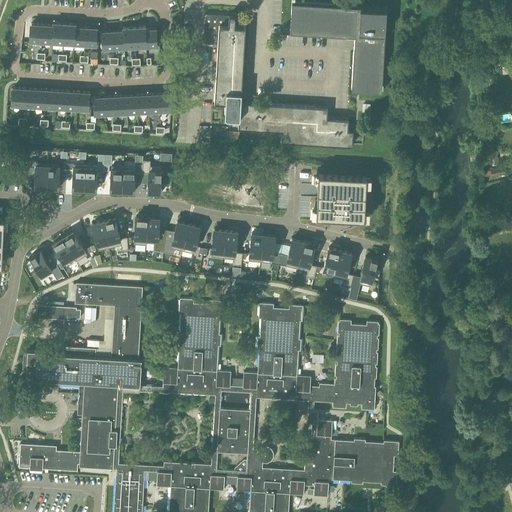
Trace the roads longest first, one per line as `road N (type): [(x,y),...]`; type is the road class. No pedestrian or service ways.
road 1 (residential): [(153,0),(167,27),(168,64),(155,80),(26,76),(14,66),(26,11),(122,10)]
road 2 (residential): [(58,225),(96,202),(297,222)]
